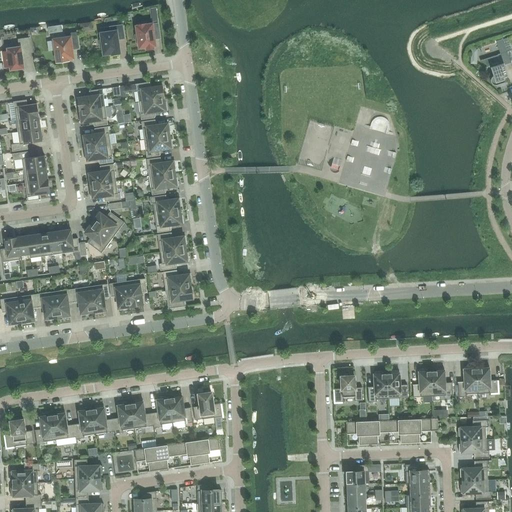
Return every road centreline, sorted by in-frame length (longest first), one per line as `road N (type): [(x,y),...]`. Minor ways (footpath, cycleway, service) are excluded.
road 1 (residential): [(186,62),(218,281),(230,303)]
road 2 (residential): [(0,348),(211,317),(230,303)]
road 3 (residential): [(0,403),(234,371)]
road 4 (residential): [(511,286),(303,300)]
road 5 (residential): [(0,218),(64,210),(72,197),(55,82)]
road 6 (residential): [(319,358),(511,349)]
road 7 (residential): [(323,457),(446,455),(448,511)]
road 8 (residential): [(118,511),(117,487),(238,471)]
road 9 (residential): [(55,82),(186,62)]
